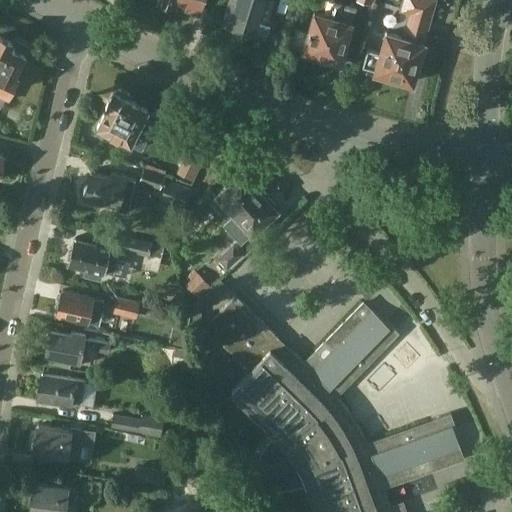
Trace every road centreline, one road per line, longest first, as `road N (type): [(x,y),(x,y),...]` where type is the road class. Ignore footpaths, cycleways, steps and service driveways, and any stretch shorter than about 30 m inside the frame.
road 1 (residential): [(482,164),(246,98),(80,25)]
road 2 (residential): [(0,367),(80,25)]
road 3 (residential): [(511,402),(483,291),(482,164)]
road 4 (residential): [(482,164),(498,0)]
